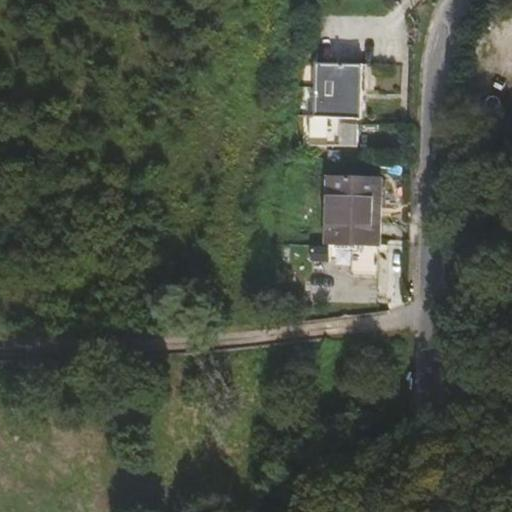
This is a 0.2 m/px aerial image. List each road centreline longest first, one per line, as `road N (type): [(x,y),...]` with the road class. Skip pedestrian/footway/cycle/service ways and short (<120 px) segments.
road 1 (unclassified): [(453,0),(432,52),(415,511)]
road 2 (track): [(422,317),(195,343),(0,353)]
